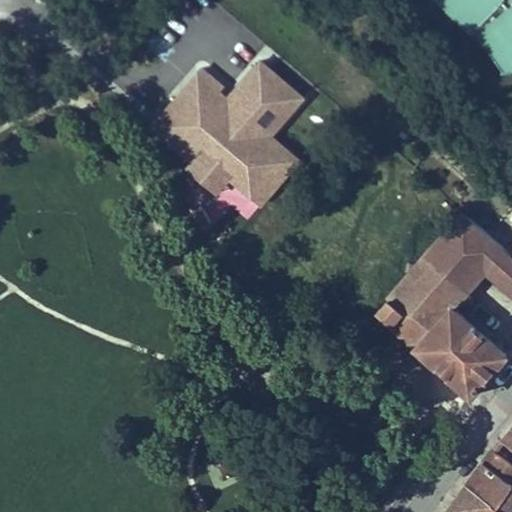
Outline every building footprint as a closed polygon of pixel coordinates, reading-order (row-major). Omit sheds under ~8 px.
[(511,0),(443,0),(480,34),(482,31),(511,70),(511,0)] [(241,105),(206,74),(161,127),(200,159),(211,147),(240,172),(237,177),(265,202),(302,158),(279,136),(310,98),(276,70),(241,105)] [(511,292),(511,250),(463,210),(385,297),(376,291),(368,300),(471,396),(509,352),(459,305),(487,271),(511,292)] [(511,510),(511,459),(496,448),(471,482),(511,510)] [(511,511),(511,510),(471,482),(452,508),(457,511),(511,511)]
